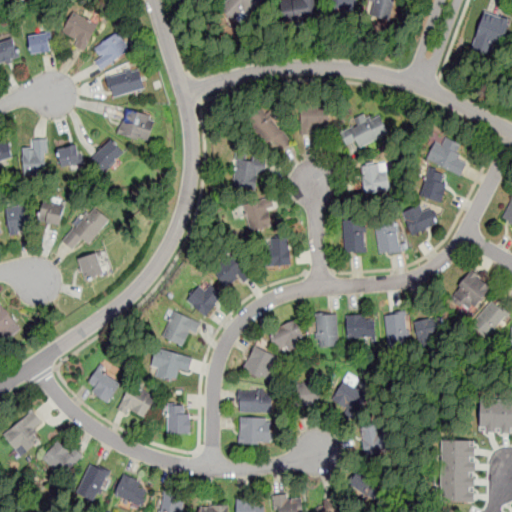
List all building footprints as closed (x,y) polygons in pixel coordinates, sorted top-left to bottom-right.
[(229,0),(247,18),(265,0),(229,0)] [(282,0),(283,21),(315,20),(315,0),(282,0)] [(355,9),(355,0),(329,0),(329,9),(355,9)] [(394,0),(370,0),(380,3),(375,16),(388,20),(394,0)] [(99,27),(76,11),(61,33),(84,49),(99,27)] [(509,20),(483,12),(472,50),(499,57),(509,20)] [(95,61),(103,71),(131,48),(117,31),(96,49),(102,56),(95,61)] [(32,55),(52,51),(47,32),(28,37),(32,55)] [(0,64),(21,58),(14,37),(0,41),(0,64)] [(112,96),(145,89),(140,69),(108,76),(112,96)] [(155,115),(114,104),(110,120),(120,122),(118,133),(148,142),(155,115)] [(290,142),(265,107),(248,119),(273,154),(290,142)] [(329,108),(301,108),(301,132),(329,132),(329,108)] [(386,132),(373,110),(351,123),(356,132),(345,139),(352,152),(386,132)] [(92,157),(106,171),(126,151),(111,137),(92,157)] [(431,162),(462,176),(469,160),(458,155),(462,146),(442,137),(431,162)] [(0,161),(13,158),(9,138),(0,139),(0,161)] [(47,139),(32,139),(32,148),(23,148),(23,173),(47,173),(47,139)] [(82,162),(76,143),(57,148),(62,167),(82,162)] [(234,185),(258,187),(258,174),(265,174),(266,156),(236,154),(234,185)] [(387,165),(363,165),(363,193),(387,193),(387,165)] [(449,177),(427,169),(418,196),(440,203),(449,177)] [(511,197),(503,222),(511,225),(511,197)] [(270,198),(243,202),(248,232),(275,227),(270,198)] [(66,207),(45,199),(38,220),(59,227),(66,207)] [(32,229),(26,202),(5,207),(11,234),(32,229)] [(403,217),(412,236),(438,224),(429,205),(403,217)] [(89,243),(110,220),(94,206),(63,240),(73,250),(83,238),(89,243)] [(344,220),(344,253),(365,253),(365,220),(344,220)] [(379,254),(400,252),(397,221),(376,224),(379,254)] [(269,266),(292,264),(290,237),(272,238),(273,246),(267,246),(269,266)] [(107,262),(102,263),(98,252),(78,258),(85,280),(110,272),(107,262)] [(250,274),(236,254),(214,270),(228,290),(250,274)] [(492,286),(470,271),(453,296),(474,311),(492,286)] [(188,300),(208,316),(225,294),(210,283),(205,290),(199,286),(188,300)] [(509,314),(495,300),(472,323),(486,337),(509,314)] [(0,337),(2,339),(18,323),(0,305),(0,337)] [(163,336),(185,347),(197,322),(176,311),(163,336)] [(316,348),(337,348),(337,314),(316,314),(316,348)] [(347,314),(347,337),(375,337),(375,314),(347,314)] [(386,346),(406,346),(406,314),(386,314),(386,346)] [(414,325),(421,343),(447,332),(439,314),(414,325)] [(305,343),(298,321),(270,330),(277,352),(305,343)] [(270,381),(281,359),(256,347),(245,370),(270,381)] [(180,370),(189,372),(192,358),(157,349),(150,375),(177,382),(180,370)] [(85,385),(108,402),(121,384),(98,367),(85,385)] [(335,399),(355,412),(365,396),(345,383),(335,399)] [(119,407),(144,420),(156,397),(131,385),(119,407)] [(316,385),(295,385),(295,406),(316,406),(316,385)] [(272,411),(272,391),(238,391),(238,411),(272,411)] [(478,431),(511,432),(511,399),(479,399),(478,431)] [(190,405),(168,405),(168,434),(190,434),(190,405)] [(21,458),(39,443),(33,435),(45,425),(34,411),(3,436),(21,458)] [(240,442),(271,442),(271,416),(240,416),(240,442)] [(385,457),(396,431),(371,420),(359,445),(385,457)] [(440,438),(439,502),(474,502),(472,438),(440,438)] [(42,461),(65,477),(78,458),(55,442),(42,461)] [(78,491),(97,500),(109,474),(91,465),(78,491)] [(350,489),(379,501),(387,480),(358,468),(350,489)] [(150,487),(125,474),(114,496),(139,508),(150,487)] [(181,511),(186,496),(164,491),(159,511),(181,511)] [(272,494),(274,510),(280,510),(280,511),(301,511),(300,498),(287,499),(286,493),(272,494)] [(324,511),(343,511),(343,508),(344,508),(340,496),(322,501),(324,511)] [(236,499),(236,511),(265,511),(265,505),(253,505),(252,498),(236,499)]
